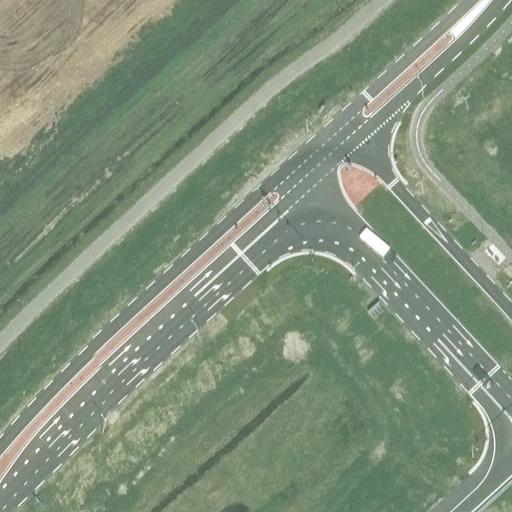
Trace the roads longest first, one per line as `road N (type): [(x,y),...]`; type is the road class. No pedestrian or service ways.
road 1 (unclassified): [(0,342),(249,106),(381,0)]
road 2 (primary): [(0,497),(62,420),(308,189)]
road 3 (primary): [(311,155),(0,452)]
road 4 (primary): [(308,189),(511,407)]
road 5 (unclassified): [(492,0),(440,36),(311,155)]
road 6 (primary): [(511,319),(351,150)]
road 7 (unclassified): [(351,150),(458,53),(492,0)]
